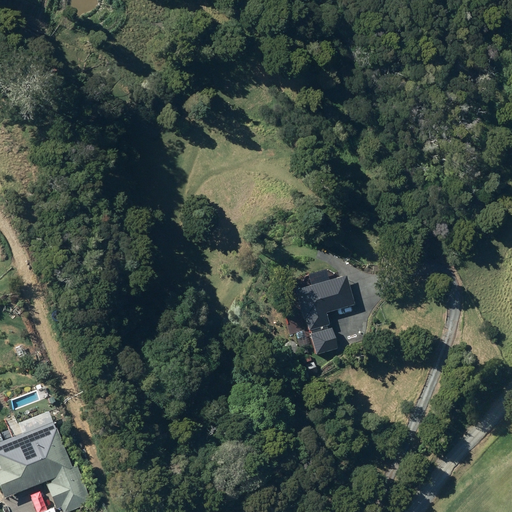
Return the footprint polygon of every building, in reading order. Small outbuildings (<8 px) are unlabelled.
[(310,330),(311,334),(309,334),(315,354),(336,348),(330,328),(326,329),(325,325),(328,324),(325,313),(353,304),(345,275),(295,290),(303,318),(305,318),(308,330),(310,330)] [(296,334),(300,347),(308,344),(304,331),(296,334)] [(12,362),(6,369),(9,372),(16,365),(12,362)] [(313,362),(305,366),(312,379),(315,378),(313,374),(317,372),(313,362)] [(50,482),(45,484),(55,509),(60,507),(62,511),(66,511),(91,502),(76,466),(70,468),(51,420),(10,437),(13,445),(0,451),(0,490),(3,498),(49,479),(50,482)]
